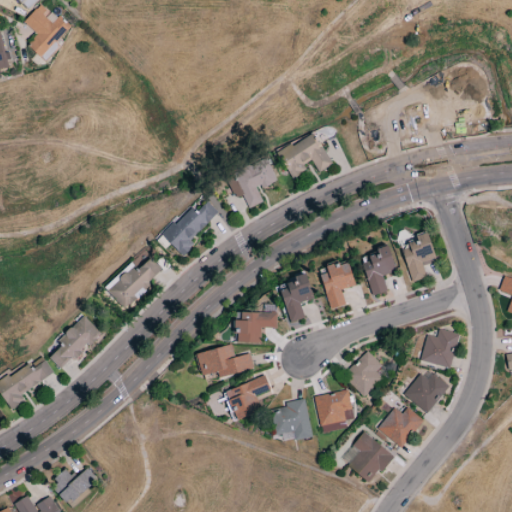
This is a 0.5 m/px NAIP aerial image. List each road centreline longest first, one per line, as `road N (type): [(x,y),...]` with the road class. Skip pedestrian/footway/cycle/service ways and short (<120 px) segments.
road 1 (secondary): [(0,478),(99,413),(194,321),(310,234),(439,184),(511,173)]
road 2 (residential): [(0,176),(280,38),(375,25),(511,23)]
road 3 (secondary): [(431,162),(350,186),(241,245),(87,385),(0,449)]
road 4 (residential): [(386,511),(459,419),(481,362),(481,316),(431,162)]
road 5 (residential): [(474,289),(342,333),(301,357)]
road 6 (residential): [(122,391),(139,425),(226,485),(228,511)]
